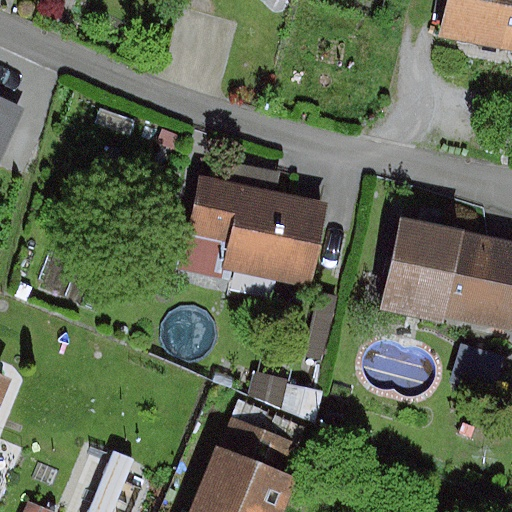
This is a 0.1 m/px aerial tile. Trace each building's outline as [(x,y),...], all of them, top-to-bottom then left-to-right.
[(511,0),(446,0),(439,39),(511,52),(511,0)] [(0,162),(23,111),(0,100),(0,162)] [(328,293),(344,214),(210,186),(199,241),(242,250),(237,274),(328,293)] [(511,240),(401,219),(384,308),(511,333),(511,240)] [(0,484),(35,390),(0,377),(0,484)] [(299,511),(310,487),(234,456),(210,511),(299,511)]
